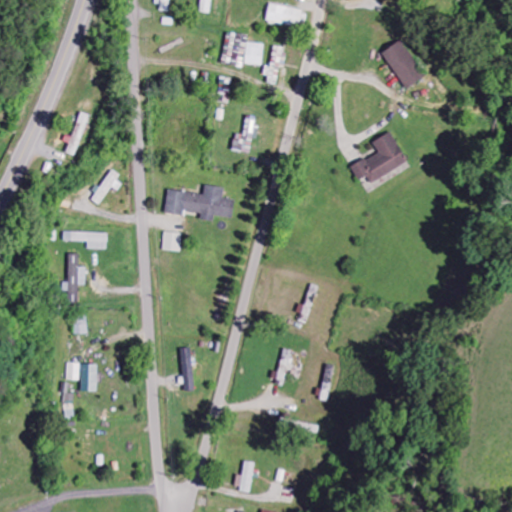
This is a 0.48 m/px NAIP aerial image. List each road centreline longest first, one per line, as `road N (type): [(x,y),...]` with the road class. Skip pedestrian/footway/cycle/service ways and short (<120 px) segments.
road 1 (residential): [(324,0),(187,511)]
road 2 (residential): [(170,511),(134,0)]
road 3 (tertiary): [(0,207),(85,0)]
